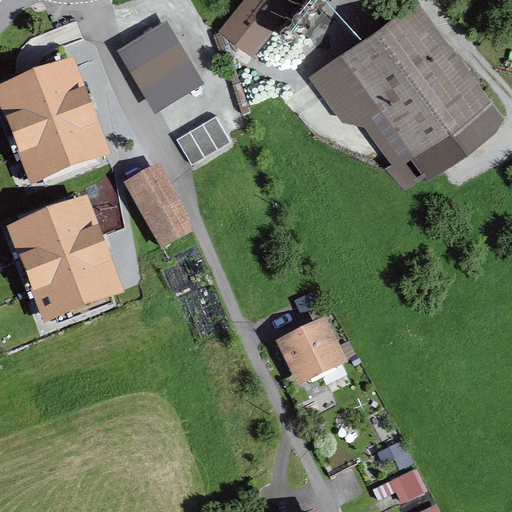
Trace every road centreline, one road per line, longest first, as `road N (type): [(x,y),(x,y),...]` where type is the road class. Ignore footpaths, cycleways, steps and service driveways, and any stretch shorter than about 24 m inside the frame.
road 1 (residential): [(91,0),(167,153),(319,511)]
road 2 (track): [(425,0),(511,103)]
